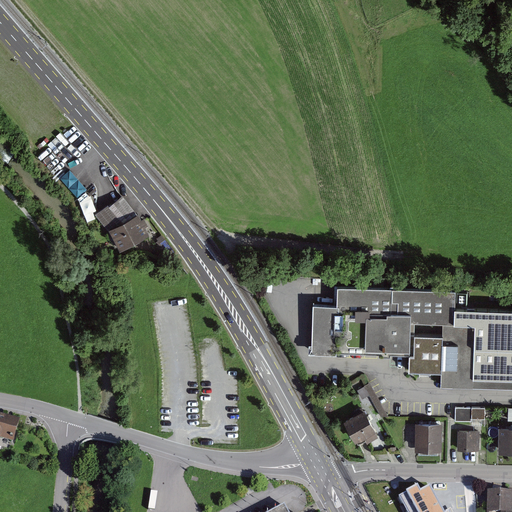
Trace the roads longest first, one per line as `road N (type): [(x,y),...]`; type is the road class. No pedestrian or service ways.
road 1 (secondary): [(314,458),(199,260),(0,21)]
road 2 (track): [(18,0),(215,229),(235,240),(407,256)]
road 3 (residential): [(129,434),(240,465),(314,458)]
road 4 (residential): [(325,479),(369,470),(511,472)]
